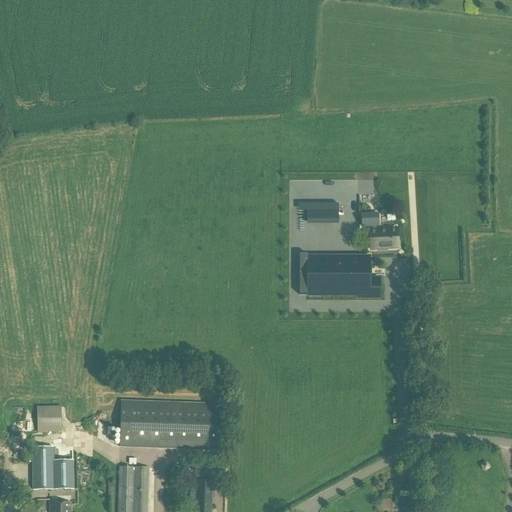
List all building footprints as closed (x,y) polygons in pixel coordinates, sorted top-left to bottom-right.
[(476,206),(476,185),(467,185),(467,184),(460,184),(460,197),(467,197),(467,206),(476,206)] [(376,214),(361,215),(362,226),(372,225),(373,230),(370,230),(370,231),(371,252),(398,250),(397,229),(376,230),(376,225),(377,225),(376,214)] [(369,280),(369,258),(307,258),(307,296),(357,296),(357,299),(379,299),(379,280),(369,280)] [(463,275),(463,262),(423,261),(423,274),(463,275)] [(367,320),(367,310),(323,309),(322,345),(378,346),(379,320),(367,320)] [(122,402),(120,448),(220,452),(221,406),(122,402)] [(57,406),(32,407),(33,433),(58,432),(57,406)] [(54,448),(34,449),(35,491),(74,490),(73,462),(55,462),(54,448)] [(485,471),(489,468),(486,463),(481,466),(485,471)] [(80,470),(84,475),(92,470),(88,465),(80,470)] [(197,467),(197,479),(208,479),(208,467),(197,467)] [(120,468),(118,511),(148,511),(149,469),(120,468)] [(196,480),(195,489),(198,490),(197,511),(211,511),(214,480),(199,480),(199,481),(196,480)]
